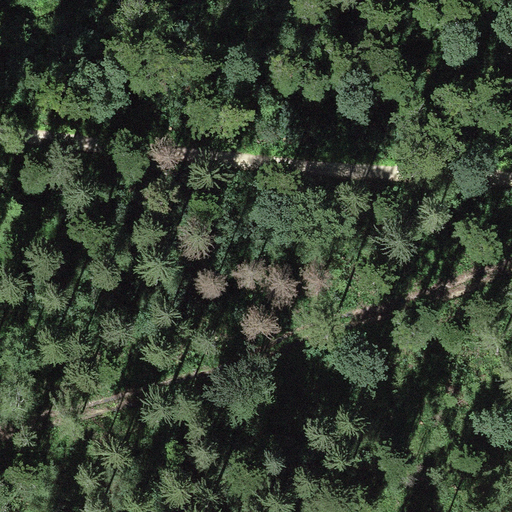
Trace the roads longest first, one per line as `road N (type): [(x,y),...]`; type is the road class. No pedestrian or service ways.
road 1 (track): [(511,266),(194,380),(0,433)]
road 2 (track): [(0,129),(261,161),(511,176)]
road 3 (track): [(0,18),(179,0)]
